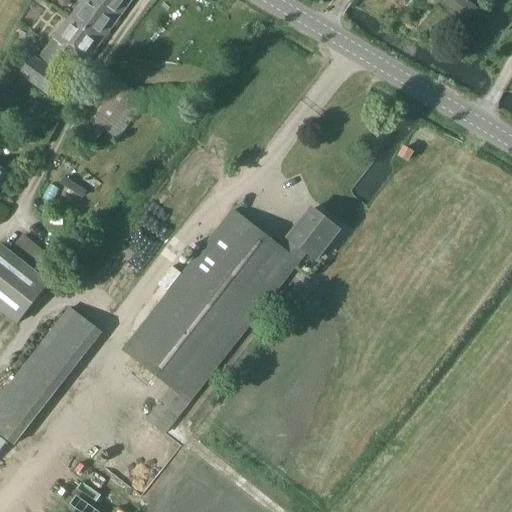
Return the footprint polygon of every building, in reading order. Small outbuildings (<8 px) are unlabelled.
[(92,0),(84,0),(71,19),(103,41),(119,19),(92,0)] [(92,0),(119,19),(132,0),(92,0)] [(466,0),(438,0),(467,24),(479,10),(466,0)] [(40,60),(33,56),(19,75),(47,95),(61,76),(51,69),(68,46),(88,61),(103,41),(71,19),(40,60)] [(146,99),(110,74),(71,130),(92,145),(103,128),(118,139),(146,99)] [(408,162),(413,153),(403,147),(397,156),(408,162)] [(123,350),(172,388),(146,420),(164,435),(307,253),(316,260),(339,231),(312,210),(282,248),(233,210),(123,350)] [(0,245),(0,311),(16,324),(48,283),(0,245)] [(69,308),(0,396),(0,434),(13,445),(101,333),(69,308)]
